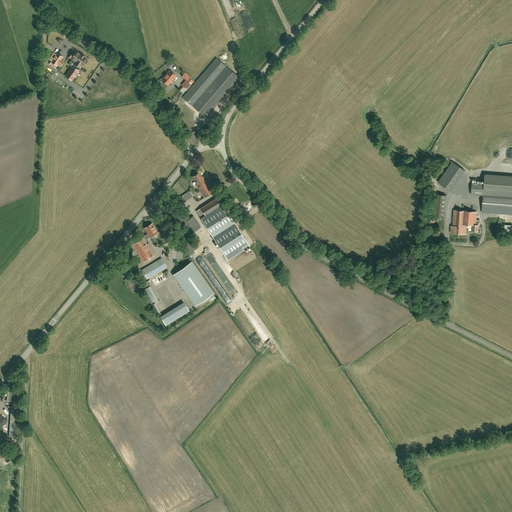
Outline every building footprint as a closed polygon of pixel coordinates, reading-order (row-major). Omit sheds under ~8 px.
[(83,66),(87,59),(76,51),(74,55),(72,53),(69,57),(70,57),(72,59),(71,61),(74,63),(65,76),(72,80),(74,76),(75,76),(78,72),(77,72),(78,70),(81,65),(83,66)] [(49,59),(52,60),(49,64),(55,67),(57,64),(61,66),(64,61),(61,59),(62,57),(57,53),(56,55),(53,53),(49,59)] [(182,97),(191,104),(225,65),(216,58),(182,97)] [(226,66),(192,105),(205,117),(239,77),(226,66)] [(169,70),(161,80),(168,85),(175,76),(169,70)] [(191,78),(185,72),(182,76),(187,80),(182,85),(186,89),(193,81),(190,79),(191,78)] [(452,162),(437,183),(450,191),(464,171),(452,162)] [(197,184),(205,179),(204,177),(203,178),(199,172),(193,177),(197,184)] [(511,214),(511,177),(485,175),(484,183),(472,182),(471,194),(483,195),(482,212),(511,214)] [(204,198),(214,192),(205,179),(197,184),(196,185),(204,198)] [(185,201),(193,196),(189,191),(182,196),(185,201)] [(446,196),(433,195),(432,216),(444,217),(446,196)] [(217,197),(200,207),(207,217),(223,206),(217,197)] [(181,224),(188,234),(201,226),(195,216),(190,218),(184,209),(175,215),(181,224)] [(228,259),(249,246),(226,210),(205,223),(228,259)] [(466,234),(467,224),(472,225),(472,230),(478,231),(479,225),(476,224),(477,211),(454,210),(453,226),(451,226),(451,233),(466,234)] [(152,224),(145,228),(148,233),(145,235),(147,239),(150,237),(157,233),(152,224)] [(145,241),(147,239),(145,237),(133,244),(144,262),(154,255),(145,241)] [(188,253),(198,247),(192,238),(182,244),(188,253)] [(167,266),(161,257),(141,270),(147,279),(167,266)] [(229,271),(233,269),(226,257),(222,259),(229,271)] [(191,263),(175,274),(196,304),(212,292),(191,263)] [(161,312),(157,303),(160,302),(152,286),(146,289),(159,313),(161,312)] [(165,325),(191,312),(186,303),(161,315),(165,325)] [(9,401),(19,402),(20,392),(10,391),(9,401)]
